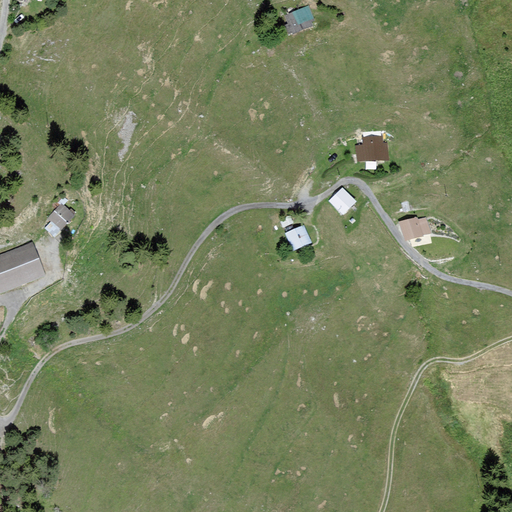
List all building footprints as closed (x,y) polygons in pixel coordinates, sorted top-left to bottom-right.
[(318,25),(311,10),(289,20),(292,28),(289,30),(293,39),(297,37),(298,41),(319,32),(316,26),(318,25)] [(386,146),(385,138),(365,140),(366,147),(358,148),(360,166),(393,162),(392,145),(386,146)] [(362,204),(346,190),(334,203),(350,217),(362,204)] [(82,218),(69,205),(53,220),(57,224),(51,230),(60,240),(82,218)] [(422,222),(421,220),(404,225),(410,244),(435,236),(430,220),(422,222)] [(319,246),(310,227),(292,236),(301,255),(319,246)] [(51,277),(38,243),(0,258),(0,295),(1,297),(51,277)]
